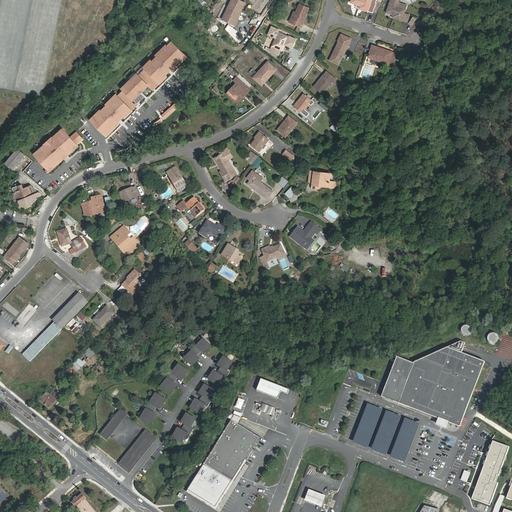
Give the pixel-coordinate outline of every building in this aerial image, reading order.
[(241,0),(230,0),(222,18),(228,21),(230,16),(236,19),(240,11),(237,9),(241,0)] [(372,0),(352,0),(351,3),(361,6),(360,9),(368,12),(372,0)] [(405,9),(390,4),(387,12),(394,15),(393,17),(408,22),(410,15),(404,13),(406,9),(405,9)] [(300,5),(296,12),(294,19),(292,18),(290,22),(300,26),(301,23),(303,23),(309,9),(300,5)] [(413,16),(409,23),(413,26),(417,18),(413,16)] [(272,46),(271,50),(277,53),(279,49),(282,51),(288,37),(278,33),(272,46)] [(339,40),(339,42),(330,60),(339,65),(352,39),(342,34),(339,40)] [(215,45),(216,37),(209,36),(208,44),(215,45)] [(187,57),(171,40),(90,120),(106,137),(140,104),(135,100),(148,87),(154,90),(187,57)] [(369,57),(388,64),(393,52),(373,45),(369,57)] [(393,52),(388,64),(388,66),(392,67),(397,53),(393,52)] [(276,70),(268,62),(254,77),(262,85),(276,70)] [(337,79),(328,72),(319,82),(318,82),(314,86),(323,94),(332,83),(333,84),(337,79)] [(238,104),(244,97),(242,95),(249,88),(237,77),(234,80),(237,83),(227,94),(238,104)] [(242,95),(244,97),(250,90),(249,88),(242,95)] [(315,102),(304,94),(294,106),(302,113),(310,103),(312,105),(315,102)] [(298,123),(289,116),(278,130),(286,137),(298,123)] [(78,145),(63,128),(33,153),(49,171),(78,145)] [(261,133),(256,139),(251,145),(260,152),(269,140),(261,133)] [(26,155),(18,148),(6,164),(13,170),(26,155)] [(221,153),(222,154),(225,152),(229,159),(233,156),(228,148),(221,153)] [(294,157),(287,150),(283,155),(291,161),(294,157)] [(221,172),(226,181),(238,174),(229,159),(225,152),(222,154),(216,158),(220,166),(223,171),(221,172)] [(257,157),(253,155),(248,161),(251,164),(257,157)] [(261,159),(259,157),(253,164),(258,168),(262,162),(260,160),(261,159)] [(177,168),(169,173),(171,176),(170,177),(171,179),(172,178),(174,182),(173,182),(179,191),(187,186),(177,168)] [(263,178),(253,171),(247,178),(251,180),(248,184),(267,199),(273,191),(261,181),(263,178)] [(331,174),(310,171),(308,182),(312,182),(312,184),(312,187),(317,188),(317,187),(320,187),(320,186),(320,184),(330,185),(330,181),(331,174)] [(233,181),(237,184),(241,178),(236,175),(233,181)] [(289,182),(281,176),(276,183),(283,189),(289,182)] [(15,188),(16,192),(17,194),(13,195),(15,201),(19,199),(20,201),(32,196),(29,187),(24,189),(22,185),(15,188)] [(132,188),(127,190),(128,191),(124,192),(124,191),(120,193),(124,202),(140,195),(136,187),(133,189),(132,188)] [(292,188),(286,194),(290,198),(296,192),(292,188)] [(84,204),(86,214),(91,213),(90,210),(96,209),(96,212),(104,210),(100,196),(93,198),(93,201),(84,204)] [(199,204),(194,198),(186,204),(184,201),(178,206),(182,212),(185,209),(188,207),(191,210),(196,216),(204,210),(199,204)] [(115,221),(113,218),(107,224),(110,227),(115,221)] [(194,227),(199,221),(195,219),(191,224),(194,227)] [(218,226),(208,221),(201,233),(208,238),(211,233),(213,234),(221,239),(227,229),(219,224),(218,226)] [(317,231),(315,233),(317,235),(321,230),(312,222),(309,225),(317,231)] [(317,231),(309,225),(304,231),(298,227),(291,237),(304,247),(311,238),(315,233),(317,231)] [(114,236),(119,242),(122,240),(125,245),(123,247),(126,250),(137,241),(134,237),(132,239),(128,235),(130,233),(125,227),(114,236)] [(62,246),(72,243),(67,229),(58,232),(62,246)] [(89,232),(86,236),(92,240),(95,236),(89,232)] [(122,240),(119,242),(114,236),(112,238),(125,253),(127,251),(126,250),(123,247),(125,245),(122,240)] [(29,244),(20,237),(13,247),(5,257),(13,263),(15,261),(18,257),(21,253),(23,250),(26,247),(29,244)] [(81,238),(72,243),(77,252),(86,247),(81,238)] [(311,238),(304,247),(307,249),(314,241),(311,238)] [(342,241),(338,238),(334,244),(337,247),(342,241)] [(140,245),(137,241),(126,250),(127,251),(129,254),(140,245)] [(184,247),(189,252),(195,246),(190,241),(184,247)] [(243,254),(239,252),(234,249),(234,247),(229,244),(223,254),(237,264),(243,254)] [(281,244),(271,248),(263,252),(265,256),(260,258),(265,270),(270,268),(268,262),(286,253),(281,244)] [(195,246),(189,252),(192,254),(198,248),(195,246)] [(137,255),(141,262),(146,258),(142,252),(137,255)] [(217,266),(212,263),(208,270),(213,273),(217,266)] [(392,276),(393,267),(382,266),(381,275),(392,276)] [(134,270),(128,277),(130,279),(135,273),(142,280),(138,284),(141,287),(146,281),(134,270)] [(124,285),(127,289),(133,294),(141,287),(138,284),(142,280),(135,273),(130,279),(124,285)] [(122,294),(127,289),(124,285),(119,290),(122,294)] [(80,293),(53,320),(55,322),(23,355),(30,361),(88,302),(80,293)] [(114,313),(107,306),(94,319),(101,326),(114,313)] [(82,312),(77,316),(83,322),(87,317),(82,312)] [(472,331),(468,324),(462,327),(466,335),(472,331)] [(511,359),(511,339),(511,333),(509,340),(509,335),(502,335),(496,355),(510,360),(511,359)] [(499,342),(499,341),(499,340),(499,339),(499,338),(499,337),(498,336),(498,335),(497,335),(496,334),(495,334),(494,334),(493,334),(492,334),(491,334),(490,335),(489,335),(489,336),(489,337),(488,338),(488,339),(488,340),(488,341),(489,341),(489,342),(489,343),(490,344),(491,344),(492,345),(493,345),(494,345),(495,345),(496,344),(497,344),(498,343),(499,342)] [(204,339),(197,346),(194,343),(192,346),(198,352),(201,349),(202,351),(204,352),(211,346),(204,339)] [(415,363),(399,403),(440,419),(438,424),(447,428),(449,423),(461,427),(486,362),(463,353),(466,343),(462,342),(415,362),(415,363)] [(196,355),(198,352),(192,346),(189,349),(192,351),(185,358),(193,365),(199,358),(197,356),(196,355)] [(89,349),(80,358),(83,362),(85,360),(87,362),(95,354),(89,349)] [(220,371),(228,376),(230,372),(227,370),(232,363),(224,357),(219,365),(221,366),(223,367),(220,371)] [(415,363),(398,357),(382,397),(399,403),(415,363)] [(76,363),(65,373),(71,379),(81,368),(76,363)] [(98,366),(97,364),(90,371),(94,375),(100,369),(97,367),(98,366)] [(170,370),(167,373),(175,379),(178,377),(179,378),(182,380),(188,372),(179,365),(173,373),(170,370)] [(226,379),(228,376),(220,371),(218,374),(217,373),(214,371),(209,379),(218,384),(223,377),(226,379)] [(173,382),(175,379),(167,373),(165,376),(168,379),(162,387),(171,394),(177,386),(174,384),(173,382)] [(262,379),(257,390),(279,399),(282,392),(288,394),(290,390),(262,379)] [(203,399),(210,403),(212,400),(209,398),(214,390),(205,385),(200,393),(203,394),(205,395),(203,399)] [(47,393),(41,401),(50,408),(59,396),(56,393),(53,391),(50,395),(47,393)] [(148,400),(146,404),(154,409),(156,406),(158,407),(160,408),(165,399),(156,394),(151,403),(148,400)] [(208,407),(210,403),(203,399),(201,402),(199,401),(196,399),(191,407),(200,412),(205,404),(208,407)] [(355,443),(369,447),(381,407),(367,403),(355,443)] [(152,412),(154,409),(146,404),(144,407),(147,409),(141,418),(151,424),(156,415),(153,413),(152,412)] [(264,404),(261,411),(273,415),(276,409),(264,404)] [(127,414),(121,409),(101,435),(107,439),(109,436),(127,414)] [(386,410),(380,432),(386,433),(385,438),(393,440),(400,414),(386,410)] [(184,428),(192,432),(194,429),(191,427),(195,419),(187,414),(182,422),(185,423),(186,424),(184,428)] [(241,417),(235,414),(231,420),(237,424),(241,417)] [(406,462),(419,422),(405,417),(392,457),(406,462)] [(237,424),(231,420),(185,491),(217,511),(244,463),(260,437),(237,424)] [(190,435),(192,432),(184,428),(182,431),(181,430),(178,428),(174,436),(182,441),(187,434),(190,435)] [(147,430),(144,433),(144,434),(153,441),(155,438),(147,430)] [(153,441),(144,434),(140,439),(145,443),(147,440),(151,443),(153,441)] [(127,455),(123,460),(132,467),(151,443),(147,440),(145,443),(140,439),(127,455)] [(509,447),(493,442),(473,498),(491,505),(498,483),(496,483),(509,447)] [(155,461),(160,453),(155,451),(151,459),(155,461)] [(129,471),(132,467),(123,460),(120,464),(129,471)] [(0,511),(0,503),(9,495),(0,484),(0,482),(1,482),(0,479),(0,511)] [(322,507),(326,496),(309,490),(305,500),(322,507)] [(499,511),(505,496),(500,494),(496,504),(492,511),(499,511)] [(78,498),(75,500),(73,503),(80,511),(94,511),(85,500),(85,499),(82,495),(78,498)]
